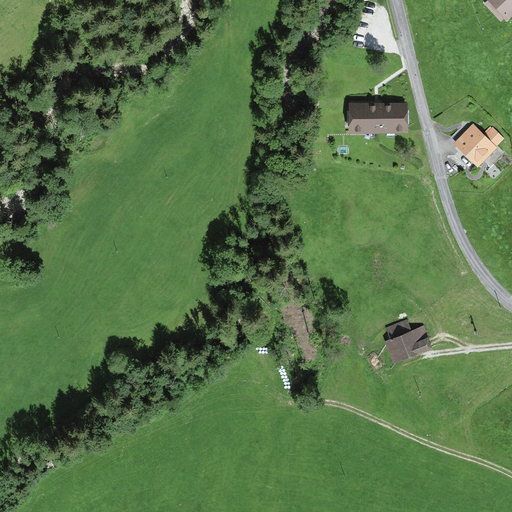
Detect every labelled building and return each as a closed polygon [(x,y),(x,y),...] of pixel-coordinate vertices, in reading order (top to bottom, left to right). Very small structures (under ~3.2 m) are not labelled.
[(511,21),(511,0),(490,0),(511,22),(511,21)] [(410,104),(353,104),(353,132),(410,132),(410,104)] [(486,136),(475,126),(457,144),(481,166),(505,141),(493,129),(486,136)] [(391,337),(412,329),(408,318),(387,326),(391,337)] [(424,327),(387,342),(396,363),(432,348),(424,327)]
